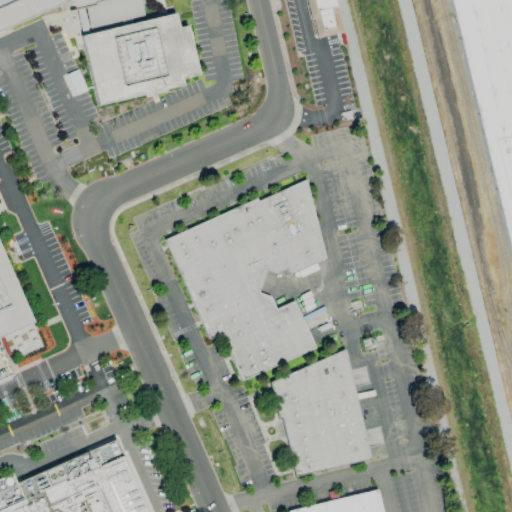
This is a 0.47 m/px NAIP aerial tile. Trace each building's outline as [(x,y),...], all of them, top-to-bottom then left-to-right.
[(0,0),(0,31),(67,0),(0,0)] [(333,0),(303,0),(308,20),(311,20),(315,39),(342,33),(333,0)] [(511,0),(451,0),(511,259),(511,0)] [(78,36),(172,14),(176,30),(185,28),(196,75),(179,79),(181,88),(95,108),(78,36)] [(240,379),(311,348),(291,301),(273,309),(267,297),(256,292),(265,270),(273,273),(285,268),(288,273),(322,259),(304,177),(162,239),(206,339),(219,333),(240,379)] [(0,380),(47,360),(0,250),(0,209),(3,208),(0,201),(0,380)] [(296,472),(370,460),(346,347),(266,382),(296,472)] [(0,511),(0,473),(10,469),(16,484),(107,446),(118,473),(100,480),(113,511),(0,511)] [(380,511),(376,492),(294,511),(380,511)]
